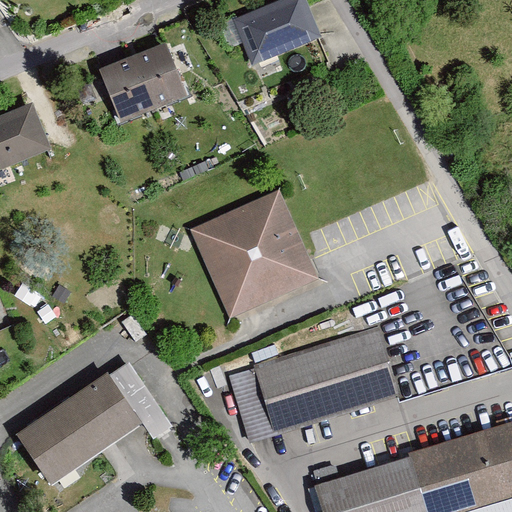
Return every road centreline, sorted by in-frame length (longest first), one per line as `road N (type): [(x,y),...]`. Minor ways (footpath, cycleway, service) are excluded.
road 1 (residential): [(511,296),(345,0)]
road 2 (residential): [(187,0),(0,80)]
